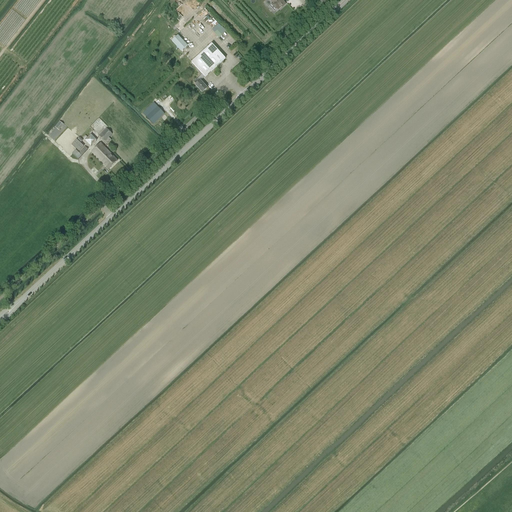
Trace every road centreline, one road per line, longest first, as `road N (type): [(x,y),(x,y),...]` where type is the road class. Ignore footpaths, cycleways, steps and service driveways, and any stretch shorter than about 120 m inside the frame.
road 1 (tertiary): [(113,216),(245,93)]
road 2 (unclassified): [(103,203),(235,81)]
road 3 (tertiary): [(0,319),(113,216)]
road 4 (tertiary): [(245,93),(346,0)]
